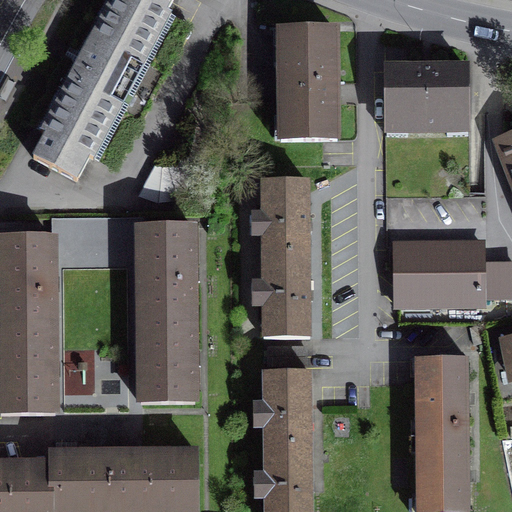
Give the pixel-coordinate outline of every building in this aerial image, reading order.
[(110,0),(41,131),(46,134),(33,158),(76,181),(88,159),(92,162),(170,15),(166,13),(172,0),(110,0)] [(336,92),(334,30),(279,32),(282,141),(337,140),(336,92)] [(467,70),(387,72),(391,249),(481,247),(480,196),(469,197),(467,70)] [(511,136),(496,142),(511,179),(511,136)] [(306,185),(263,185),(265,336),(308,335),(307,302),(307,227),(306,185)] [(192,229),(139,229),(142,402),(194,401),(194,361),(192,274),(192,229)] [(51,240),(0,241),(0,314),(2,407),(54,406),(54,369),(52,286),(51,240)] [(393,308),(481,306),(511,305),(511,270),(482,271),(481,247),(391,249),(393,308)] [(511,381),(511,341),(502,344),(510,382),(511,381)] [(467,361),(418,361),(418,511),(466,511),(467,478),(467,404),(467,361)] [(307,377),(263,377),(264,511),(308,511),(308,491),(308,418),(307,377)] [(196,510),(196,456),(64,457),(51,457),(51,475),(0,475),(0,511),(51,511),(196,510)]
